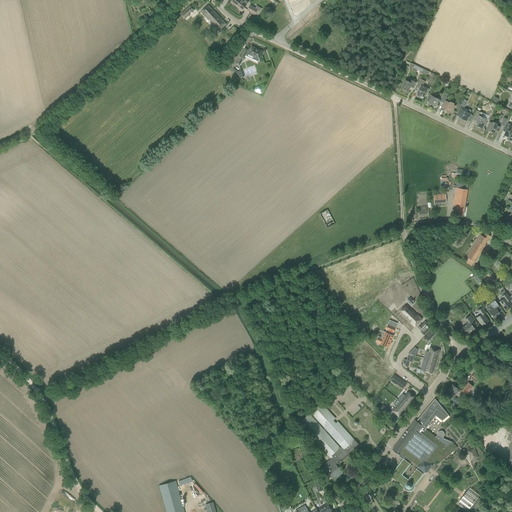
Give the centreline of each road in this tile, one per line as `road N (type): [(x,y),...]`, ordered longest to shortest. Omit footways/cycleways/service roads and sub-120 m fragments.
road 1 (track): [(457,355),(400,233),(391,94),(407,56)]
road 2 (track): [(0,146),(33,127),(178,0)]
road 3 (unclassified): [(391,94),(310,60),(209,0)]
road 4 (track): [(0,356),(42,397),(63,465),(98,511)]
road 5 (residential): [(511,153),(391,94)]
